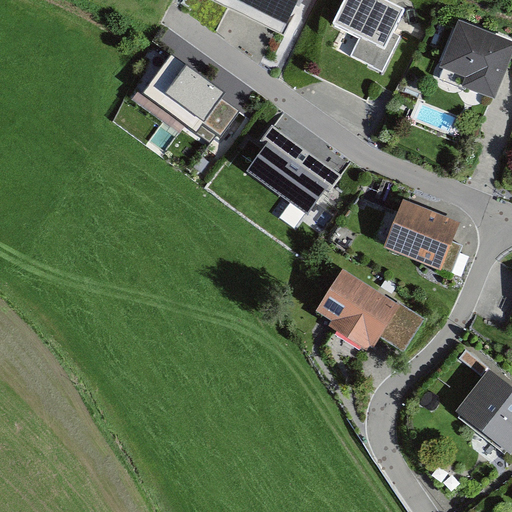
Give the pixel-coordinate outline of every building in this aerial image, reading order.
[(265,0),(290,13),(296,0),(265,0)] [(373,0),(348,0),(334,29),(359,42),(350,59),(382,75),(400,40),(393,36),(404,15),(373,0)] [(511,59),(511,50),(461,29),(444,71),(471,82),(467,92),(494,103),(511,59)] [(184,74),(169,64),(143,102),(198,139),(201,135),(218,146),(239,116),(224,106),(228,99),(186,71),(184,74)] [(247,163),(309,210),(337,173),(275,126),(247,163)] [(468,227),(409,205),(392,251),(451,272),(468,227)] [(426,324),(354,277),(328,318),(384,354),(392,341),(408,351),(426,324)] [(511,386),(496,374),(464,414),(511,453),(511,386)]
